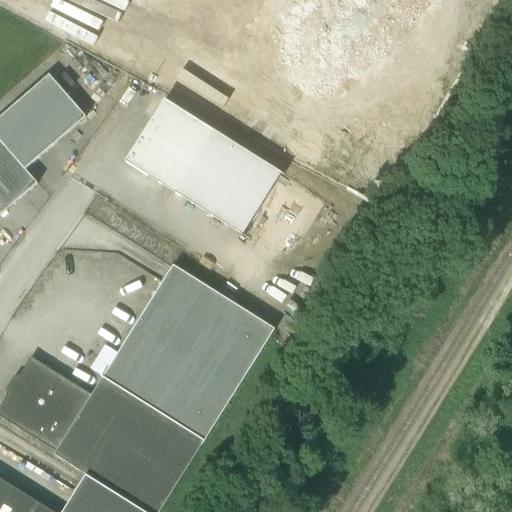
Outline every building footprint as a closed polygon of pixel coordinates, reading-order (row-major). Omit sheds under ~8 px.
[(235,0),(233,7),(256,17),(263,0),(235,0)] [(0,119),(0,139),(26,170),(87,118),(50,76),(0,119)] [(243,236),(282,174),(166,100),(126,162),(243,236)] [(0,217),(38,184),(26,170),(0,139),(0,217)] [(104,378),(206,442),(276,330),(175,266),(104,378)] [(32,357),(0,408),(0,416),(57,453),(55,456),(87,476),(77,493),(107,511),(161,511),(206,442),(104,378),(93,396),(32,357)] [(0,511),(107,511),(77,493),(64,511),(53,511),(0,478),(0,511)]
